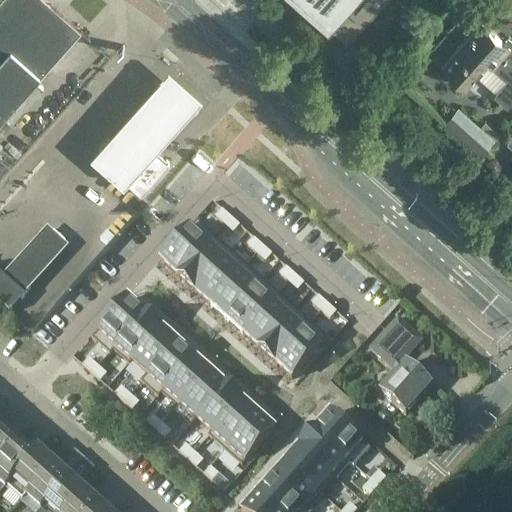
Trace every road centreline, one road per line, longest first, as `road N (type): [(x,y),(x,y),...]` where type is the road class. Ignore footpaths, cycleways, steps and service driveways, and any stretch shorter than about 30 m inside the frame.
road 1 (residential): [(25,399),(215,179),(378,326)]
road 2 (tertiary): [(511,314),(165,0)]
road 3 (residential): [(154,511),(25,399)]
road 4 (unclassified): [(403,511),(511,389)]
